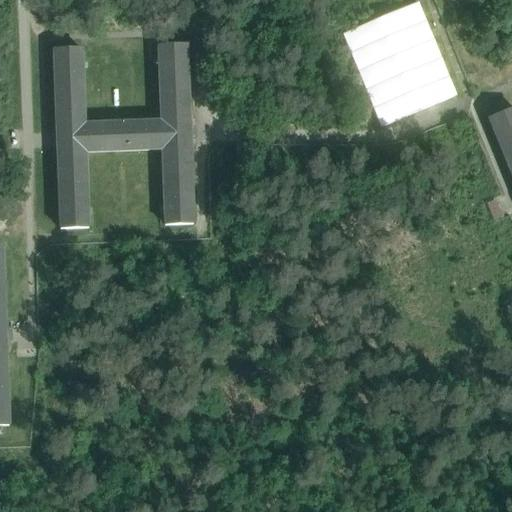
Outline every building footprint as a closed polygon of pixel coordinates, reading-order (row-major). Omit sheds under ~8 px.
[(418,4),(341,36),(380,128),(456,96),(418,4)] [(161,123),(83,126),(80,51),(53,52),(56,125),(55,125),(56,157),(57,157),(60,230),(87,229),(84,153),(162,150),(165,226),(192,225),(189,152),(190,152),(189,120),(188,120),(185,47),(158,48),(161,123)] [(511,109),(489,119),(511,176),(511,109)] [(222,123),(212,124),(213,143),(223,142),(222,123)] [(20,131),(10,131),(11,150),(21,150),(20,131)] [(495,201),(486,204),(493,222),(503,218),(495,201)] [(35,348),(16,348),(17,358),(36,358),(35,348)]
